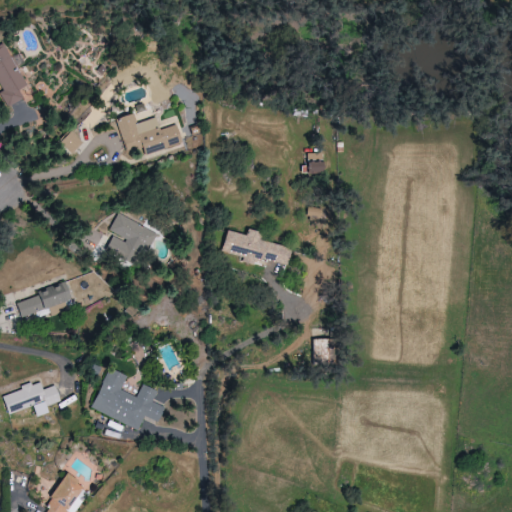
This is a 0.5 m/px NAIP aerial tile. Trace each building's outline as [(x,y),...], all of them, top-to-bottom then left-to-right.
[(0,84),(3,90),(0,91),(0,93),(7,107),(23,99),(19,90),(26,86),(4,44),(0,45),(0,84)] [(125,153),(144,147),(146,154),(184,143),(177,116),(157,122),(156,117),(136,123),(133,113),(115,118),(125,153)] [(70,154),(81,143),(69,131),(58,142),(70,154)] [(155,234),(117,213),(107,231),(112,234),(104,250),(136,268),(155,234)] [(222,250),(278,262),(278,260),(287,262),(290,248),(257,241),(259,232),(247,230),(246,235),(226,231),(222,250)] [(21,318),(36,313),(38,317),(52,313),(51,307),(58,305),(58,304),(71,300),(65,282),(36,291),(37,296),(16,303),(21,318)] [(90,408),(138,430),(144,417),(157,423),(164,408),(152,402),(156,391),(142,385),(136,397),(120,390),(126,376),(108,368),(90,408)] [(33,406),(37,417),(49,413),(47,406),(60,402),(55,385),(42,390),(39,381),(21,387),(22,390),(2,396),(8,414),(33,406)] [(67,511),(74,511),(88,493),(66,477),(40,511),(66,511),(67,511)]
